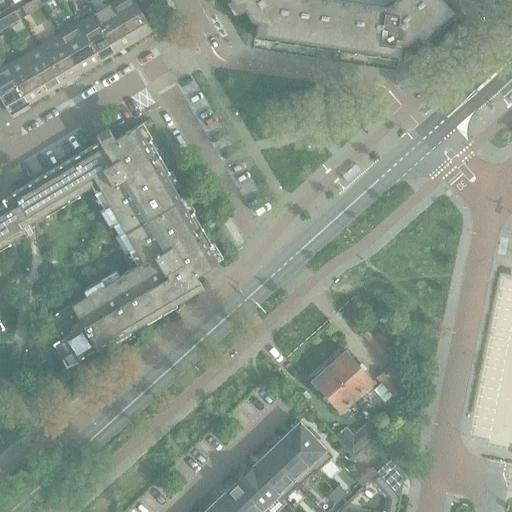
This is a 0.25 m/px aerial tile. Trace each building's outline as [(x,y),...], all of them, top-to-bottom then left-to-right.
[(26,15),(42,6),(38,0),(32,0),(21,7),(26,15)] [(151,29),(133,0),(119,0),(112,4),(133,40),(151,29)] [(422,43),(454,14),(441,0),(393,0),(389,4),(384,5),(348,0),(226,0),(235,14),(243,9),(250,21),(256,22),(254,38),(275,41),(329,49),(397,59),(400,43),(405,44),(416,35),(422,43)] [(133,40),(112,4),(94,15),(115,50),(133,40)] [(19,19),(14,11),(1,18),(6,27),(19,19)] [(115,50),(94,15),(77,25),(97,60),(115,50)] [(97,60),(77,25),(59,36),(80,71),(97,60)] [(80,71),(59,36),(42,46),(63,81),(80,71)] [(63,81),(42,46),(24,56),(45,92),(63,81)] [(45,92),(24,56),(7,67),(27,102),(45,92)] [(27,102),(7,67),(0,70),(0,98),(9,113),(27,102)] [(188,214),(165,175),(169,173),(149,139),(145,142),(136,126),(118,137),(116,132),(112,134),(108,128),(95,135),(99,142),(15,192),(1,200),(4,205),(0,207),(0,329),(3,328),(0,322),(0,250),(10,245),(8,241),(23,232),(20,227),(31,220),(44,213),(46,217),(61,208),(79,197),(77,193),(90,185),(103,207),(99,209),(110,226),(114,224),(118,231),(114,234),(125,251),(128,248),(136,261),(103,281),(102,279),(82,290),(85,295),(40,323),(66,367),(114,338),(112,335),(125,328),(127,330),(160,311),(159,308),(172,300),(174,303),(202,286),(195,275),(216,263),(207,247),(211,245),(192,212),(188,214)] [(373,381),(363,370),(345,350),(341,354),(339,352),(330,361),(331,362),(328,365),(355,397),(373,381)] [(418,382),(402,364),(391,375),(385,369),(376,377),(400,403),(421,385),(418,382)] [(355,397),(328,365),(324,368),(323,367),(314,376),(315,377),(311,381),(339,412),(355,397)] [(299,421),(282,437),(314,470),(313,471),(315,473),(315,472),(332,456),(316,440),(319,438),(310,428),(307,431),(299,421)] [(344,426),(334,435),(351,454),(370,438),(378,432),(371,424),(369,421),(352,436),(344,426)] [(282,437),(267,452),(293,480),(292,480),(297,486),(298,485),(313,471),(314,470),(282,437)] [(267,452),(251,466),(277,494),(283,489),(292,480),(293,480),(267,452)] [(389,460),(377,471),(399,496),(404,474),(390,459),(389,460)] [(251,466),(235,481),(262,509),(277,494),(251,466)] [(378,476),(372,481),(388,499),(385,511),(394,511),(397,497),(378,476)] [(235,481),(219,496),(234,511),(258,511),(262,509),(235,481)] [(338,484),(332,490),(341,499),(347,493),(338,484)] [(332,490),(326,495),(335,504),(341,499),(332,490)] [(234,511),(219,496),(204,511),(234,511)]
